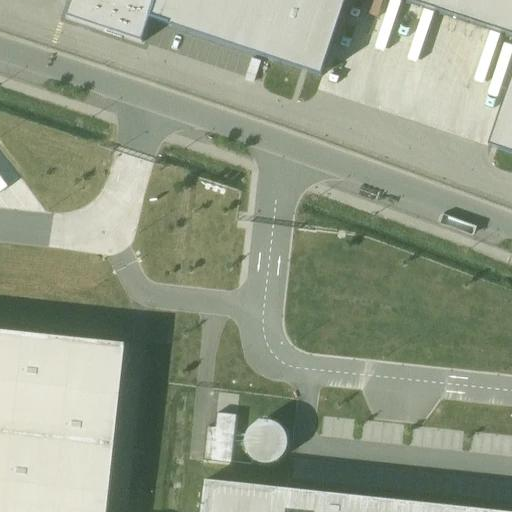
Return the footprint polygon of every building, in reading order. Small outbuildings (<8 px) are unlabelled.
[(511,0),(72,0),(66,18),(142,44),(150,19),(321,77),(346,0),(400,0),(413,4),(429,10),(446,15),(463,21),(480,27),(495,32),(511,37),(511,75),(488,147),(511,154),(511,0)] [(300,339),(304,316),(276,311),(271,334),(300,339)] [(314,317),(311,339),(337,343),(340,321),(314,317)] [(0,511),(106,511),(124,346),(15,334),(0,332),(0,511)] [(474,511),(202,483),(199,511),(474,511)]
